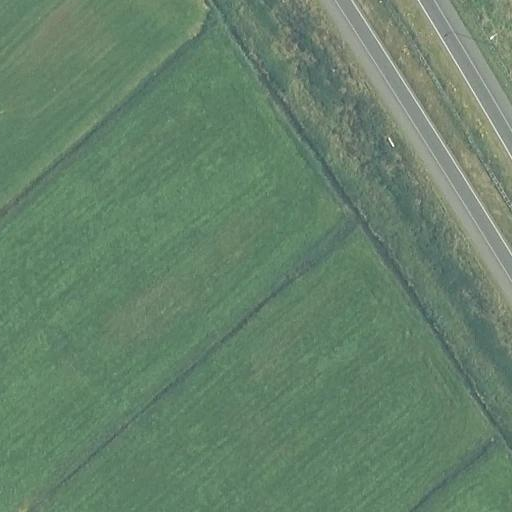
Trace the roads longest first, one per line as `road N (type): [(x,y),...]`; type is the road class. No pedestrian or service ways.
road 1 (trunk): [(337,0),(511,269)]
road 2 (trunk): [(511,149),(424,0)]
